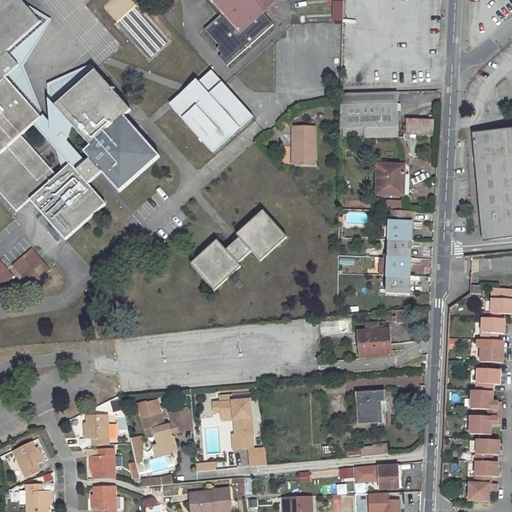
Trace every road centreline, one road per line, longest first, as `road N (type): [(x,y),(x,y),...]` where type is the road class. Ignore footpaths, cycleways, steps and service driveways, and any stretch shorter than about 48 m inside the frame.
road 1 (residential): [(442,255),(454,0)]
road 2 (residential): [(436,341),(428,511)]
